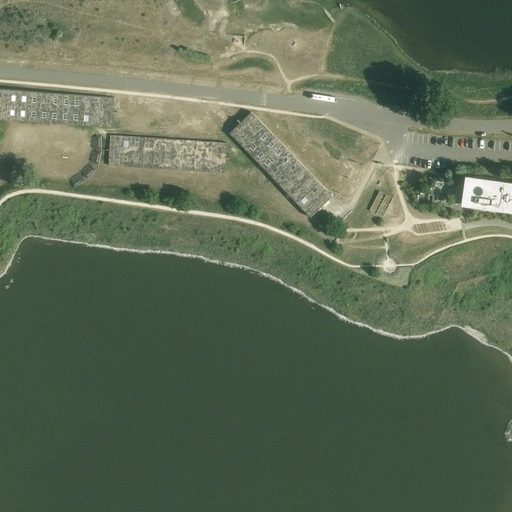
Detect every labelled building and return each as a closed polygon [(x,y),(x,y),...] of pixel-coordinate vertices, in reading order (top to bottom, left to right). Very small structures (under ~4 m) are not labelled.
[(0,117),(112,127),(114,98),(0,88),(0,117)] [(333,196),(251,112),(229,133),(311,218),(327,202),(333,196)] [(107,165),(224,173),(226,143),(109,135),(107,165)] [(347,191),(359,191),(359,177),(354,177),(354,170),(347,170),(347,191)] [(487,210),(511,213),(511,183),(470,177),(470,183),(467,183),(466,185),(468,185),(465,204),(487,207),(487,210)] [(380,191),(369,210),(381,217),(392,198),(380,191)]
